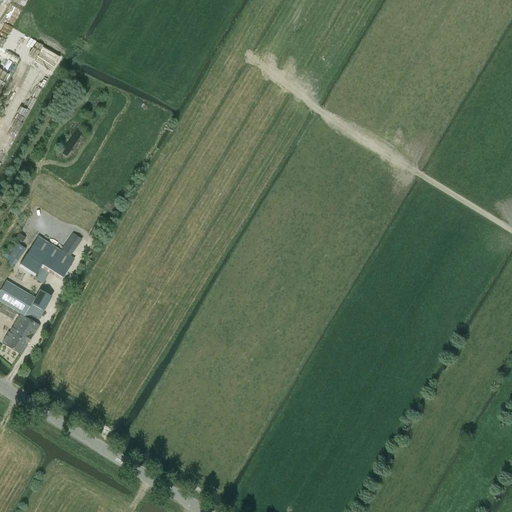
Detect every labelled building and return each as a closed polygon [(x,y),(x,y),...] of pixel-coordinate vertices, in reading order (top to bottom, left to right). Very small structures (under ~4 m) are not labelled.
[(0,58),(4,61),(10,49),(4,46),(0,44),(0,58)] [(19,110),(30,114),(44,76),(33,72),(19,110)] [(107,219),(99,215),(89,235),(97,239),(107,219)] [(19,234),(16,239),(22,243),(25,238),(19,234)] [(81,240),(72,234),(62,248),(61,248),(60,249),(70,256),(81,240)] [(37,238),(27,255),(62,278),(63,278),(74,260),(37,238)] [(15,265),(26,249),(18,243),(6,259),(15,265)] [(40,268),(34,279),(43,283),(49,272),(40,268)] [(6,282),(0,292),(0,301),(23,316),(20,315),(9,333),(8,332),(2,344),(20,355),(37,324),(26,318),(28,314),(38,320),(43,311),(32,305),(35,298),(6,282)]
